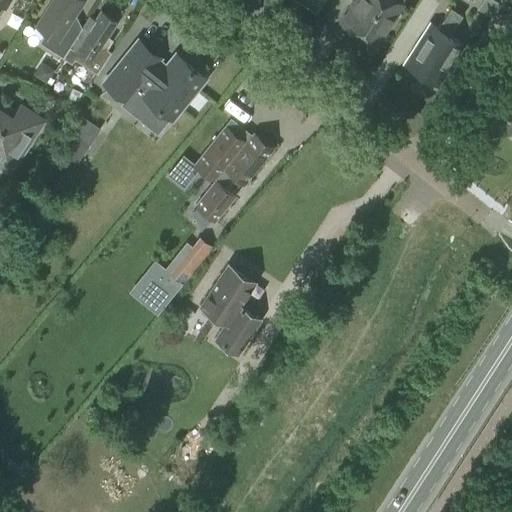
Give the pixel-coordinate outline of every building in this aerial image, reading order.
[(0,0),(0,6),(4,9),(10,0),(0,0)] [(66,45),(68,46),(79,28),(70,22),(83,0),(50,0),(34,25),(45,32),(38,42),(59,56),(66,45)] [(391,27),(399,14),(397,9),(400,4),(394,0),(356,0),(356,2),(357,3),(352,10),(351,9),(342,23),(374,44),(385,27),(391,27)] [(450,7),(437,28),(431,24),(405,65),(427,79),(431,73),(439,78),(445,70),(449,73),(456,63),(451,60),(461,44),(448,35),(461,15),(450,7)] [(79,28),(68,46),(74,50),(70,56),(96,73),(110,51),(106,48),(112,39),(107,35),(117,21),(100,10),(93,20),(88,16),(81,27),(80,28),(79,28)] [(133,107),(143,96),(171,119),(205,77),(175,53),(164,66),(157,60),(160,57),(138,39),(102,82),(133,107)] [(38,67),(34,74),(45,82),(53,70),(46,65),(38,67)] [(511,98),(511,101),(497,124),(511,133),(511,89),(510,93),(511,98)] [(0,102),(0,164),(11,172),(44,121),(21,106),(16,113),(0,102)] [(70,133),(66,139),(83,150),(98,127),(80,115),(69,132),(70,133)] [(226,187),(234,178),(243,184),(272,148),(253,132),(250,136),(242,133),(239,137),(225,125),(193,165),(213,180),(193,204),(215,221),(236,195),(226,187)] [(201,311),(222,326),(213,339),(236,354),(260,318),(238,304),(254,280),(228,263),(199,306),(203,309),(201,311)] [(136,297),(157,314),(180,284),(159,268),(136,297)] [(192,446),(178,445),(178,461),(192,462),(192,446)] [(511,511),(511,498),(502,511),(511,511)]
